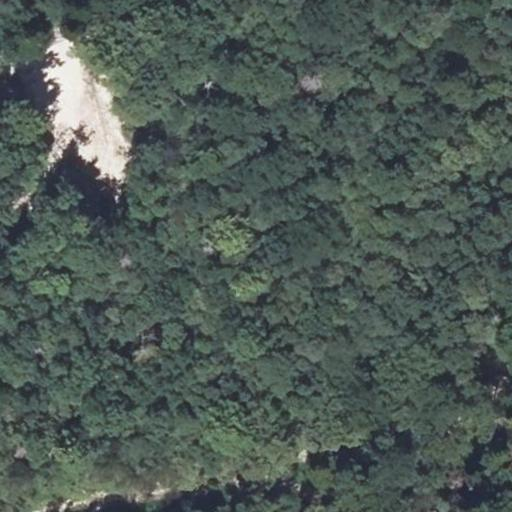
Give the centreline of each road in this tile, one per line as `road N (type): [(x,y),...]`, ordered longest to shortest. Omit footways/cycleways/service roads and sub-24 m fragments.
road 1 (track): [(320,0),(272,77),(247,150),(262,235),(251,378),(264,444),(295,484),(338,511)]
road 2 (track): [(399,511),(511,368)]
